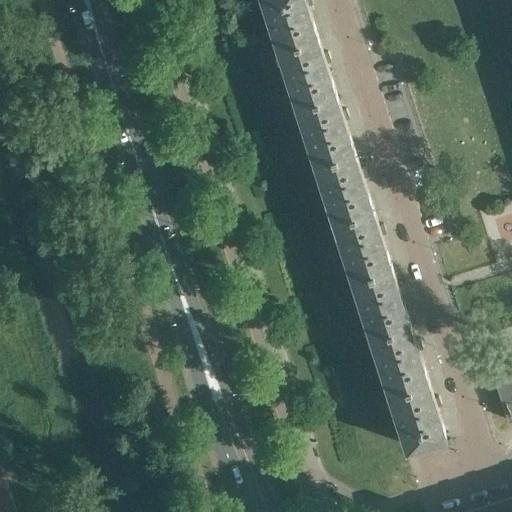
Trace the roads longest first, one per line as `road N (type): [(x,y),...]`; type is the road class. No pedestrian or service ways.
road 1 (secondary): [(276,511),(180,266),(97,0)]
road 2 (secondary): [(78,0),(242,511)]
road 3 (residential): [(450,361),(337,0)]
road 4 (residential): [(490,479),(450,361)]
